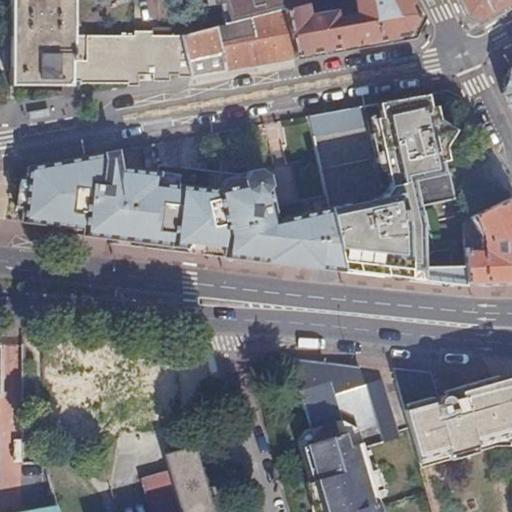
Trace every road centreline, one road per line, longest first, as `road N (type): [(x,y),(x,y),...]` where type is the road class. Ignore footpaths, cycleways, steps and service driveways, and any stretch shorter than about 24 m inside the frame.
road 1 (secondary): [(511,311),(0,260)]
road 2 (secondary): [(0,305),(511,342)]
road 3 (tertiary): [(458,55),(0,141)]
